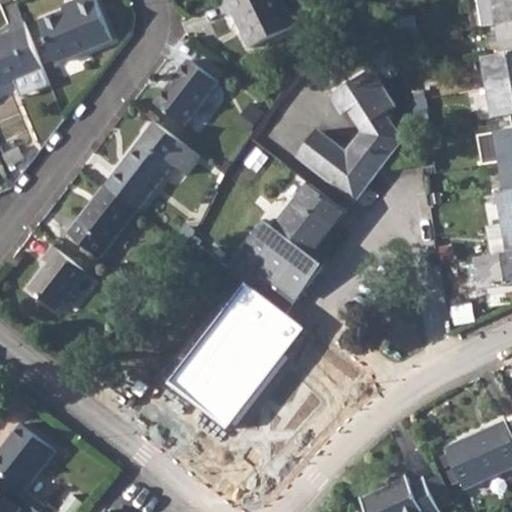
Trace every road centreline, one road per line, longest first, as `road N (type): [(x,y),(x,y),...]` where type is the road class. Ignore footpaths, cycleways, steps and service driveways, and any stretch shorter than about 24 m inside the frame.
road 1 (residential): [(0,253),(154,44),(150,0)]
road 2 (residential): [(276,511),(401,389),(511,338)]
road 3 (residential): [(0,347),(222,511)]
